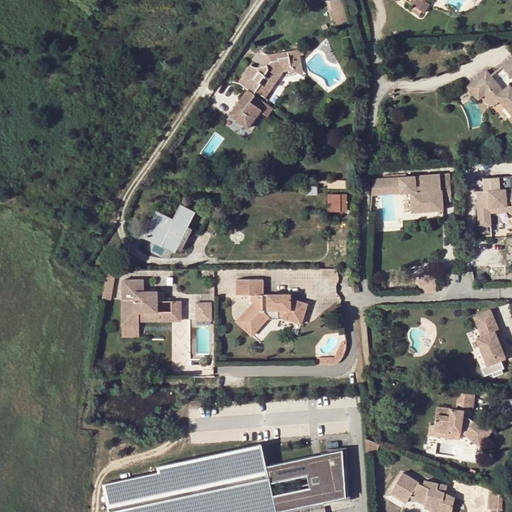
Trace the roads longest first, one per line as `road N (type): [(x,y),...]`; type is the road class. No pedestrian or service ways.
road 1 (unclassified): [(511,291),(363,300),(349,313),(348,364),(336,370),(220,371)]
road 2 (unknown): [(369,300),(378,100)]
